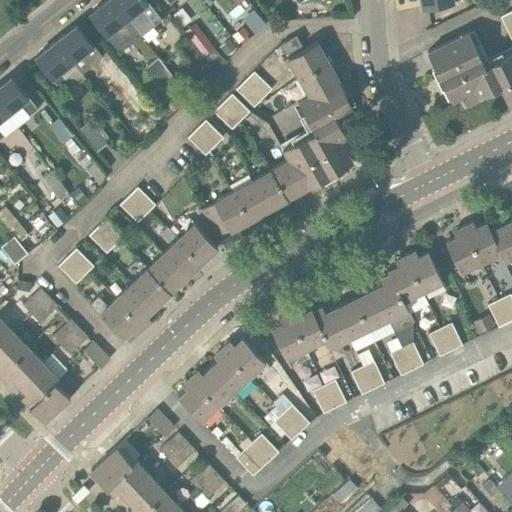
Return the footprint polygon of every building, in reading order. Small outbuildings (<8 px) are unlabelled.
[(141,35),(113,0),(107,0),(90,14),(116,46),(127,38),(131,43),(141,35)] [(148,0),(113,0),(141,35),(163,18),(148,0)] [(511,38),(511,11),(500,16),(511,39),(511,38)] [(204,56),(214,47),(199,28),(195,23),(184,31),(204,56)] [(56,41),(73,62),(82,73),(103,56),(78,24),(56,41)] [(247,34),(242,28),(235,34),(239,40),(247,34)] [(511,51),(499,58),(490,62),(492,67),(487,69),(469,32),(428,52),(451,101),(461,96),(467,107),(479,101),(478,97),(501,86),(510,104),(511,102),(511,51)] [(286,55),(303,45),(297,35),(280,44),(286,55)] [(193,63),(203,56),(187,36),(178,44),(193,63)] [(236,48),(229,39),(219,47),(226,55),(236,48)] [(73,62),(56,41),(35,58),(61,90),(69,84),(60,72),(73,62)] [(298,77),(328,60),(317,41),(287,58),(298,77)] [(226,61),(214,47),(204,56),(216,71),(226,61)] [(161,90),(175,79),(159,58),(145,69),(161,90)] [(308,96),(338,79),(328,60),(298,77),(308,96)] [(254,71),(246,79),(264,97),(272,89),(254,71)] [(12,76),(0,85),(0,104),(8,114),(20,104),(30,115),(38,109),(12,76)] [(264,97),(246,79),(236,88),(254,107),(264,97)] [(283,149),(289,159),(305,188),(353,161),(347,152),(358,146),(351,134),(347,136),(334,113),(352,103),(338,79),(308,96),(298,102),(312,126),(316,123),(319,128),(283,149)] [(232,93),(223,102),(241,120),(250,111),(232,93)] [(162,108),(167,115),(176,108),(170,101),(162,108)] [(241,120),(223,102),(214,111),(232,129),(241,120)] [(8,114),(0,104),(0,138),(4,135),(5,137),(17,127),(7,114),(8,114)] [(71,136),(73,135),(58,117),(49,124),(63,142),(71,136)] [(205,155),(224,137),(206,119),(187,137),(205,155)] [(98,151),(107,144),(90,122),(81,129),(98,151)] [(75,142),(71,136),(63,142),(63,143),(67,148),(75,142)] [(305,188),(289,159),(270,170),(287,199),(305,188)] [(287,199),(270,170),(251,180),(268,210),(287,199)] [(58,198),(67,191),(52,171),(43,179),(58,198)] [(268,210),(251,180),(232,191),(249,220),(268,210)] [(132,192),(150,210),(156,204),(138,186),(132,192)] [(70,192),(79,204),(87,198),(78,187),(70,192)] [(249,220),(232,191),(202,208),(217,236),(229,229),(230,231),(249,220)] [(150,210),(132,192),(120,204),(138,222),(150,210)] [(6,206),(0,210),(0,217),(14,236),(18,241),(28,234),(6,206)] [(51,220),(57,227),(66,219),(60,212),(51,220)] [(101,222),(119,240),(125,235),(107,217),(101,222)] [(501,252),(486,222),(476,226),(474,221),(464,225),(481,262),(501,252)] [(511,257),(511,225),(510,221),(491,230),(487,221),(486,222),(501,252),(502,252),(506,260),(511,257)] [(119,240),(101,222),(89,234),(107,253),(119,240)] [(178,238),(202,262),(218,247),(195,222),(178,238)] [(481,262),(464,225),(453,231),(456,237),(446,241),(461,272),(481,262)] [(28,253),(18,241),(14,236),(1,247),(14,264),(28,253)] [(163,253),(186,277),(202,262),(178,238),(163,253)] [(71,253),(88,271),(94,265),(76,247),(71,253)] [(416,250),(405,255),(422,291),(442,281),(428,251),(418,255),(416,250)] [(88,271),(71,253),(58,265),(76,283),(88,271)] [(147,267),(170,292),(186,277),(163,253),(147,267)] [(422,291),(405,255),(395,260),(398,265),(388,270),(403,300),(422,291)] [(131,282),(155,307),(170,292),(147,267),(131,282)] [(403,300),(388,270),(387,270),(389,274),(379,278),(382,283),(373,288),(388,318),(394,329),(400,328),(409,323),(412,320),(406,309),(402,301),(403,300)] [(31,281),(17,279),(16,289),(29,291),(31,281)] [(116,297),(144,326),(152,319),(147,314),(155,307),(131,282),(116,297)] [(23,304),(31,313),(49,295),(41,287),(23,304)] [(388,318),(373,288),(353,297),(368,327),(388,318)] [(499,299),(510,321),(511,320),(511,296),(510,293),(499,299)] [(49,295),(31,313),(40,322),(58,305),(49,295)] [(135,334),(144,326),(116,297),(108,305),(99,295),(90,303),(123,337),(131,330),(135,334)] [(368,327),(353,297),(334,306),(349,337),(368,327)] [(510,321),(499,299),(488,304),(499,327),(510,321)] [(349,337),(334,306),(324,311),(322,307),(313,311),(312,308),(311,308),(326,338),(330,346),(349,337)] [(326,338),(311,308),(301,313),(299,307),(289,312),(306,347),(326,338)] [(306,347),(289,312),(279,317),(281,322),(271,327),(286,357),(306,347)] [(479,332),(493,325),(488,313),(473,320),(479,332)] [(0,343),(14,330),(0,316),(0,343)] [(53,335),(61,343),(79,326),(71,318),(53,335)] [(440,327),(451,350),(462,344),(451,322),(440,327)] [(79,326),(61,343),(70,353),(89,336),(79,326)] [(451,350),(440,327),(428,333),(439,356),(451,350)] [(0,373),(29,346),(14,330),(0,343),(0,373)] [(230,339),(221,348),(249,377),(265,362),(242,337),(234,344),(230,339)] [(101,367),(110,358),(93,340),(84,349),(101,367)] [(401,346),(412,369),(423,364),(412,341),(401,346)] [(19,385),(43,361),(29,346),(0,373),(0,374),(7,382),(12,378),(19,385)] [(412,369),(401,346),(389,352),(400,375),(412,369)] [(249,377),(221,348),(214,355),(218,359),(210,367),(233,392),(249,377)] [(362,365),(373,388),(384,383),(373,360),(362,365)] [(29,405),(58,377),(43,361),(19,385),(26,392),(21,397),(29,405)] [(373,388),(362,365),(351,371),(362,394),(373,388)] [(233,392),(210,367),(203,373),(199,369),(190,377),(218,406),(233,392)] [(59,378),(58,377),(29,405),(45,421),(70,396),(56,381),(59,378)] [(218,406),(190,377),(182,384),(186,389),(179,397),(201,421),(218,406)] [(323,384),(335,407),(346,402),(335,379),(323,384)] [(335,407),(323,384),(312,390),(323,413),(335,407)] [(283,412),(300,431),(309,422),(292,404),(283,412)] [(165,435),(174,426),(157,408),(148,417),(165,435)] [(300,431),(283,412),(274,421),(291,439),(300,431)] [(168,456),(186,439),(178,431),(161,448),(168,456)] [(253,441),(270,459),(279,451),(261,433),(253,441)] [(270,459),(253,441),(248,435),(238,445),(243,450),(241,452),(226,437),(221,441),(254,475),(270,459)] [(186,439),(168,456),(178,466),(195,449),(186,439)] [(91,470),(105,485),(131,461),(117,446),(91,470)] [(131,461),(105,485),(114,494),(119,490),(126,498),(151,474),(135,457),(131,461)] [(198,488),(216,471),(208,462),(190,479),(198,488)] [(511,503),(511,469),(503,478),(495,485),(499,489),(511,503)] [(225,481),(216,471),(198,488),(207,498),(225,481)] [(151,474),(126,498),(133,505),(128,509),(130,511),(141,511),(165,490),(151,474)] [(495,485),(489,478),(481,485),(491,496),(499,489),(495,485)] [(353,499),(361,492),(350,479),(333,493),(341,501),(349,494),(353,499)] [(165,490),(141,511),(173,511),(180,506),(165,490)] [(221,511),(238,511),(247,504),(238,495),(220,511),(221,511)] [(456,496),(450,502),(455,508),(456,508),(462,502),(456,496)] [(378,511),(382,509),(371,497),(355,511),(378,511)] [(399,511),(408,503),(402,497),(393,507),(397,511),(399,511)] [(471,511),(472,511),(463,501),(462,502),(456,508),(459,511),(471,511)]
